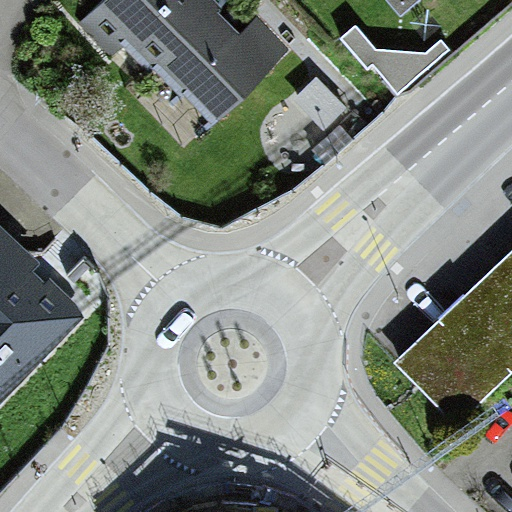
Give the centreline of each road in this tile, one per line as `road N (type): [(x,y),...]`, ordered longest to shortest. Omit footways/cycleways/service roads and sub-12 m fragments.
road 1 (secondary): [(279,331),(352,226),(511,76)]
road 2 (residential): [(191,330),(162,278),(0,129)]
road 3 (residential): [(424,511),(271,411)]
road 4 (secondary): [(69,511),(197,410)]
